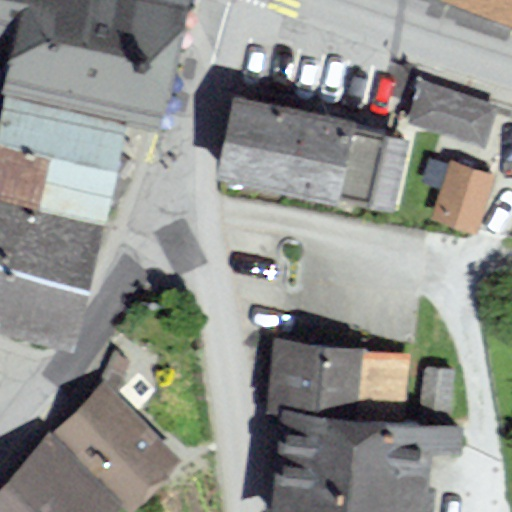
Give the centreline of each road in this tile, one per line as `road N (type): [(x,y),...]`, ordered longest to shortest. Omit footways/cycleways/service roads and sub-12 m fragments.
road 1 (residential): [(246,511),(222,345),(185,200)]
road 2 (residential): [(185,200),(130,251),(63,362),(0,433)]
road 3 (residential): [(185,200),(231,0)]
road 4 (secondary): [(334,0),(511,59)]
